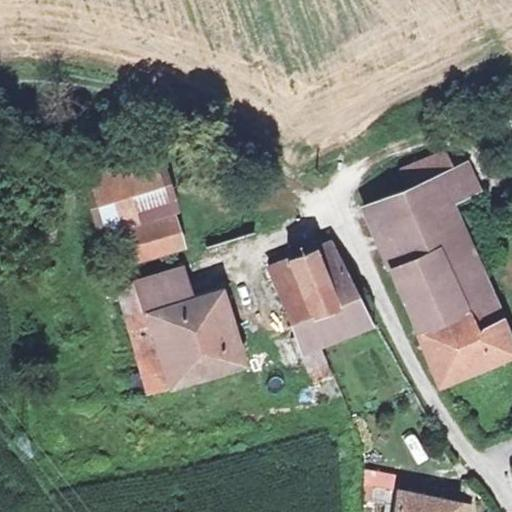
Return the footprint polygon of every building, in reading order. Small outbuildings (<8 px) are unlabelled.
[(106,147),(132,139),(125,115),(99,122),(106,147)] [(408,159),(418,180),(447,167),(438,146),(408,159)] [(462,160),(474,189),(486,184),(474,155),(462,160)] [(99,219),(175,197),(163,156),(88,178),(99,219)] [(460,195),(474,189),(462,160),(447,167),(418,180),(368,201),(435,374),(510,341),(497,308),(473,246),(473,244),(478,236),(460,195)] [(135,256),(188,241),(180,211),(127,226),(135,256)] [(270,276),(274,274),(296,330),(288,333),(299,360),(306,357),(313,373),(331,366),(320,338),(368,318),(332,246),(326,237),(270,260),(267,252),(261,255),(270,276)] [(145,374),(134,377),(140,396),(244,358),(222,281),(200,289),(187,264),(121,291),(145,374)] [(391,511),(452,511),(455,494),(371,479),(368,499),(393,503),(391,511)] [(465,511),(467,497),(455,494),(452,511),(465,511)]
